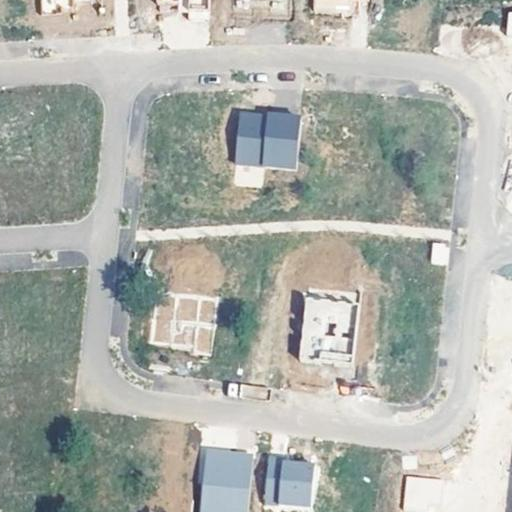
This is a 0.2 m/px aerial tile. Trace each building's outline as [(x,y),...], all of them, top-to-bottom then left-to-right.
[(24,0),(0,0),(0,8),(9,8),(9,16),(26,15),(24,0)] [(39,0),(41,15),(61,14),(61,8),(73,7),(73,1),(84,0),(39,0)] [(61,8),(61,14),(93,12),(92,0),(84,0),(73,1),(73,7),(61,8)] [(187,32),(208,33),(208,0),(156,0),(156,17),(178,18),(178,13),(188,13),(188,18),(187,32)] [(288,25),(288,0),(230,0),(229,23),(251,24),(251,18),(267,19),(267,25),(288,25)] [(368,0),(312,0),(312,22),(348,23),(348,11),(368,11),(368,0)] [(267,130),(239,127),(235,176),(296,181),(301,132),(267,129),(267,130)] [(176,128),(175,138),(205,141),(206,131),(176,128)] [(216,210),(224,133),(206,131),(205,141),(175,138),(168,206),(216,210)] [(444,256),(433,255),(431,274),(443,275),(444,256)] [(16,295),(0,296),(4,360),(25,358),(24,343),(56,341),(55,319),(59,319),(57,293),(31,294),(31,299),(17,300),(16,295)] [(155,305),(151,354),(181,357),(193,358),(193,365),(211,366),(216,310),(155,305)] [(282,376),(288,316),(269,314),(269,320),(233,316),(228,365),(263,368),(263,374),(282,376)] [(355,362),(358,341),(339,339),(341,318),(304,314),(299,376),(321,378),(322,370),(333,371),(332,379),(353,381),(355,362)] [(360,320),(341,318),(339,339),(358,341),(360,320)] [(263,368),(228,365),(227,371),(263,374),(263,368)] [(322,370),(321,378),(332,379),(333,371),(322,370)] [(123,511),(129,455),(111,453),(110,468),(82,465),(77,511),(123,511)] [(190,466),(144,461),(140,502),(188,506),(190,466)] [(202,511),(249,511),(254,470),(237,469),(236,473),(229,472),(229,468),(207,466),(202,511)] [(285,473),(270,471),(265,511),(312,511),(315,480),(284,477),(285,473)] [(443,480),(407,476),(403,509),(428,511),(430,503),(442,505),(443,480)]
